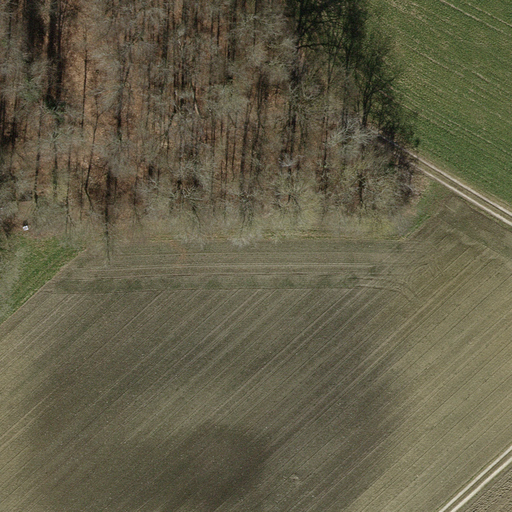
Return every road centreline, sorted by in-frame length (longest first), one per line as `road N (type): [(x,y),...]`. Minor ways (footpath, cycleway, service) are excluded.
road 1 (track): [(344,119),(298,114),(0,165)]
road 2 (track): [(290,0),(344,119),(511,220)]
